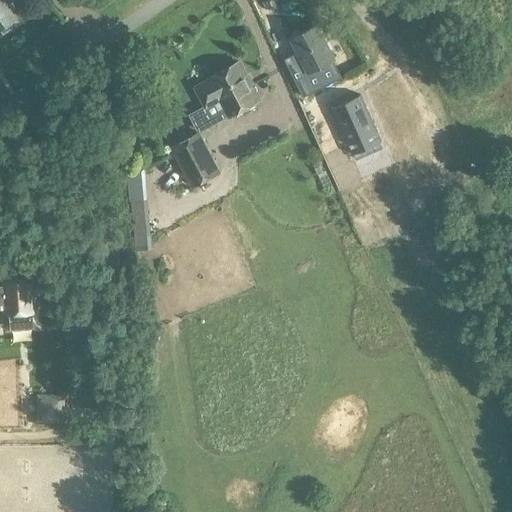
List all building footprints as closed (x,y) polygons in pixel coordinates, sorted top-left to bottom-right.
[(6,0),(0,0),(0,28),(0,29),(3,33),(15,25),(12,21),(18,16),(6,0)] [(316,25),(290,37),(308,72),(333,59),(316,25)] [(207,77),(208,79),(193,87),(204,107),(213,101),(217,108),(222,105),(228,117),(259,100),(237,61),(207,77)] [(336,105),(334,106),(355,153),(357,152),(359,158),(385,146),(383,141),(384,140),(364,93),(362,93),(363,94),(336,106),(336,105)] [(192,186),(218,172),(198,133),(171,147),(192,186)] [(144,169),(127,178),(129,200),(131,200),(147,198),(144,169)] [(150,235),(147,198),(131,200),(134,237),(150,235)] [(32,326),(31,314),(38,314),(35,275),(2,277),(2,284),(5,284),(6,286),(0,286),(0,306),(5,306),(5,310),(3,310),(4,316),(9,316),(10,328),(32,326)] [(62,421),(62,398),(40,398),(39,420),(62,421)] [(0,511),(38,511),(41,445),(29,444),(30,429),(25,428),(24,449),(0,448),(0,511)]
